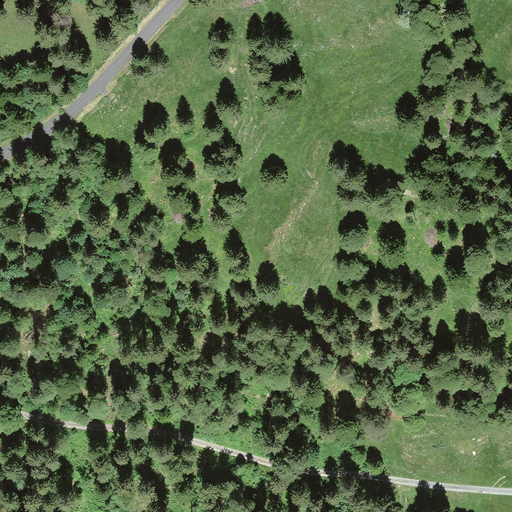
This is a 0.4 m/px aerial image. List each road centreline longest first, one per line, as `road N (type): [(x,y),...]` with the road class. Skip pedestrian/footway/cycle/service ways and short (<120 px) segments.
road 1 (track): [(0,402),(43,418),(132,425),(280,463),(511,489)]
road 2 (tertiary): [(179,0),(56,123),(0,157)]
